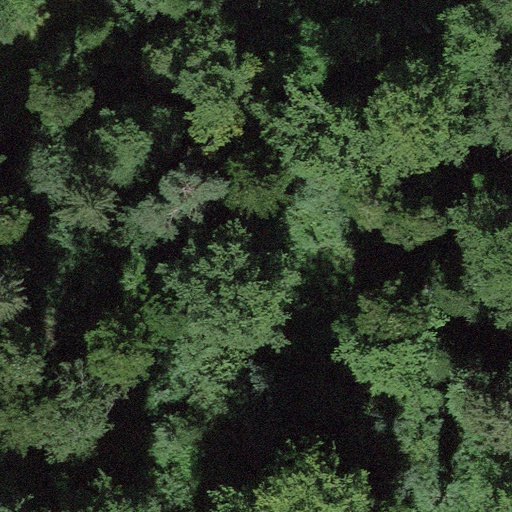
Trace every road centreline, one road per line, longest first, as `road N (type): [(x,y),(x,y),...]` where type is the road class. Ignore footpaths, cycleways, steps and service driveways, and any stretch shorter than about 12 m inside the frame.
road 1 (track): [(511,375),(404,464),(308,511)]
road 2 (track): [(0,154),(58,120),(172,0)]
